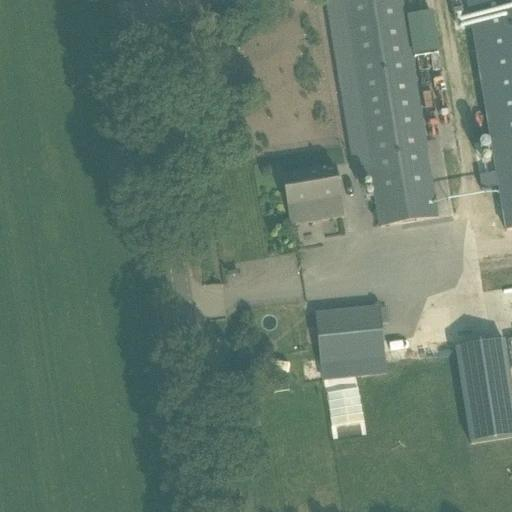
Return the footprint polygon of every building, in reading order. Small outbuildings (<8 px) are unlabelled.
[(372,181),(380,228),(438,218),(401,0),(324,0),(353,174),(354,173),(356,183),(372,181)] [(511,0),(453,0),(484,181),(472,183),(474,195),(486,193),(494,241),(511,238),(511,0)] [(288,210),(292,228),(343,218),(334,170),(283,178),(288,210)] [(301,246),(325,242),(321,223),(297,227),(301,246)] [(322,366),(324,382),(386,375),(379,310),(315,317),(320,367),(322,366)] [(470,446),(511,439),(511,398),(503,343),(456,351),(470,446)]
